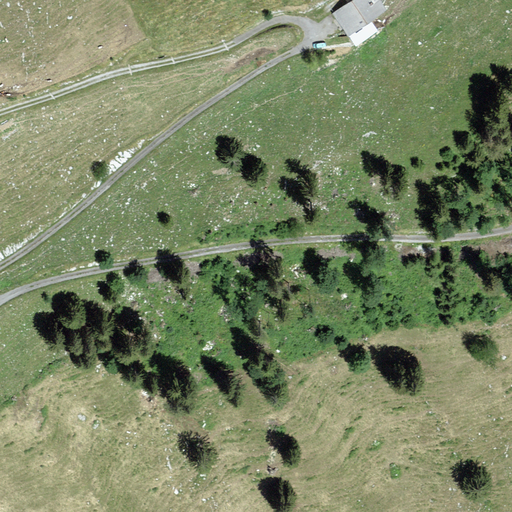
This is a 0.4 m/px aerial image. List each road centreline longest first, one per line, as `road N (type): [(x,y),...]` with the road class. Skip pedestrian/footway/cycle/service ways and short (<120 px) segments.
road 1 (track): [(0,306),(89,273),(210,253),(309,239),(511,231)]
road 2 (track): [(302,21),(318,32),(302,49),(192,116),(0,269)]
road 3 (track): [(0,113),(230,46),(270,23),(302,21)]
